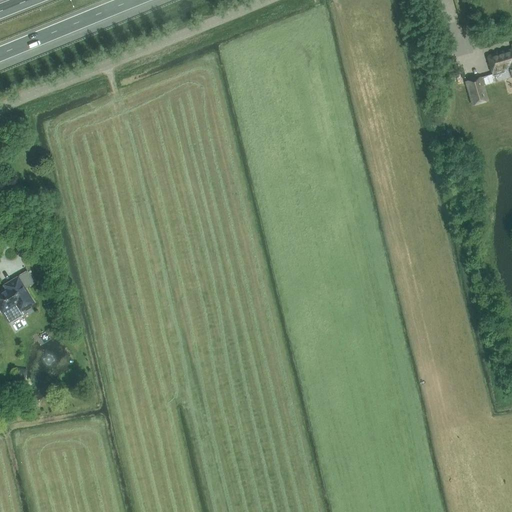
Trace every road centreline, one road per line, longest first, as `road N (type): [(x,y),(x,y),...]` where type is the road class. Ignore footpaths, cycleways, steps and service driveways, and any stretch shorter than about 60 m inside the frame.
road 1 (tertiary): [(0,109),(264,0)]
road 2 (motorway): [(0,54),(132,0)]
